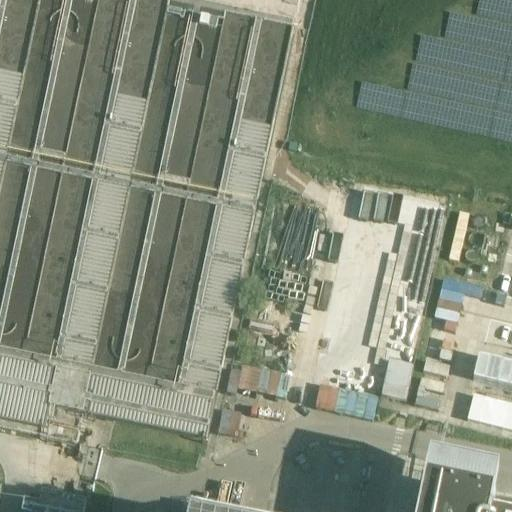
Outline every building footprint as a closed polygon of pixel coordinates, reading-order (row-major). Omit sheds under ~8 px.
[(407,457),(405,469),(428,474),(431,461),(407,457)] [(442,464),(440,476),(463,480),(466,469),(466,468),(442,463),(442,464)] [(405,469),(395,511),(420,511),(425,487),(428,474),(405,469)] [(439,477),(437,487),(461,492),(463,481),(439,477)] [(511,511),(511,504),(425,487),(420,511),(511,511)] [(42,493),(37,511),(83,511),(86,502),(42,493)] [(385,502),(383,511),(395,511),(397,504),(385,502)]
